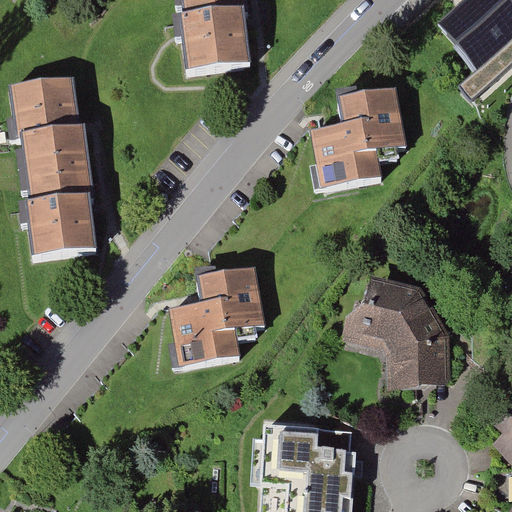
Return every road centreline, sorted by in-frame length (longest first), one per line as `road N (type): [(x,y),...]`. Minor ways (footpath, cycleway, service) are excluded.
road 1 (residential): [(0,454),(269,133),(394,0)]
road 2 (motorway): [(416,0),(343,511)]
road 3 (residential): [(411,499),(441,499),(458,474),(447,446),(417,439)]
